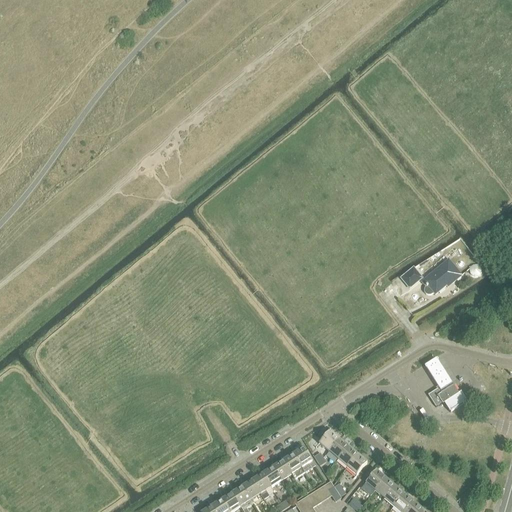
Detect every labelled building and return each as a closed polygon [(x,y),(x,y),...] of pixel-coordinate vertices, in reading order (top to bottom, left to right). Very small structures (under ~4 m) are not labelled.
[(448,261),(422,283),(425,287),(424,289),(423,291),(424,294),(425,295),(427,296),(430,296),(432,295),(433,294),(435,296),(446,287),(447,288),(461,277),(448,261)] [(413,269),(401,279),(409,289),(421,279),(413,269)] [(436,359),(425,366),(440,391),(452,383),(436,359)] [(435,408),(441,404),(442,406),(444,405),(450,413),(466,403),(460,394),(458,395),(453,387),(441,395),(437,390),(427,396),(435,408)] [(329,432),(318,445),(328,453),(339,441),(329,432)] [(339,441),(328,453),(337,461),(348,448),(339,441)] [(337,461),(346,469),(357,456),(348,448),(337,461)] [(303,449),(292,456),(304,474),(315,467),(303,449)] [(320,454),(314,458),(317,463),(323,459),(320,454)] [(294,481),(304,474),(292,456),(282,462),(291,476),(294,481)] [(367,464),(357,456),(346,469),(356,477),(367,464)] [(326,464),(323,459),(317,463),(320,468),(326,464)] [(282,462),(272,469),(281,482),(291,476),(282,462)] [(272,469),(261,475),(270,489),(281,482),(272,469)] [(370,498),(375,492),(385,480),(375,472),(365,484),(361,489),(370,498)] [(265,492),(270,489),(261,475),(251,482),(260,495),(264,501),(269,497),(265,492)] [(375,492),(384,500),(395,488),(385,480),(375,492)] [(251,482),(241,488),(250,502),(260,495),(251,482)] [(325,487),(320,490),(327,500),(331,497),(328,491),(325,487)] [(241,488),(231,495),(240,508),(250,502),(241,488)] [(340,500),(333,488),(328,491),(331,497),(335,503),(340,500)] [(384,500),(393,508),(404,496),(395,488),(384,500)] [(322,503),(327,500),(320,490),(315,493),(322,503)] [(315,493),(311,496),(317,506),(322,503),(315,493)] [(231,495),(221,501),(228,511),(233,511),(240,508),(231,495)] [(311,496),(306,500),(312,510),(317,506),(311,496)] [(393,508),(398,511),(406,511),(413,504),(404,496),(393,508)] [(306,500),(302,502),(309,511),(312,510),(306,500)] [(228,511),(221,501),(211,508),(214,511),(228,511)] [(285,501),(280,505),(284,511),(289,508),(285,501)] [(302,502),(299,504),(304,511),(308,511),(309,511),(302,502)]
